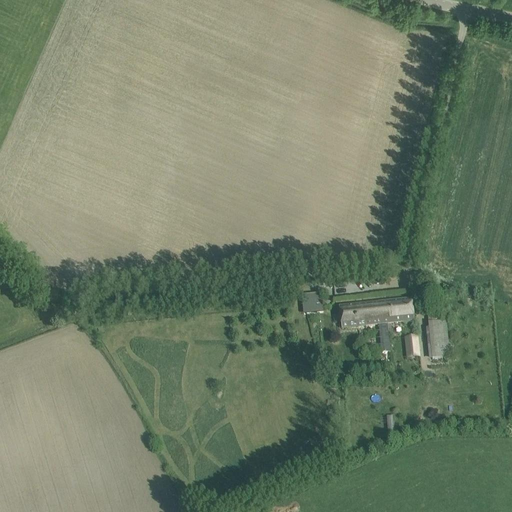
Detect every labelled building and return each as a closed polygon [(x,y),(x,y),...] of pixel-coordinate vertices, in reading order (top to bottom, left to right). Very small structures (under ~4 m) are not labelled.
[(322,306),(321,297),(311,297),(312,307),(322,306)] [(339,308),(342,330),(414,322),(412,300),(339,308)] [(447,325),(429,327),(432,363),(450,361),(447,325)] [(418,340),(405,341),(407,362),(420,361),(418,340)] [(395,419),(387,419),(388,441),(396,440),(395,419)]
